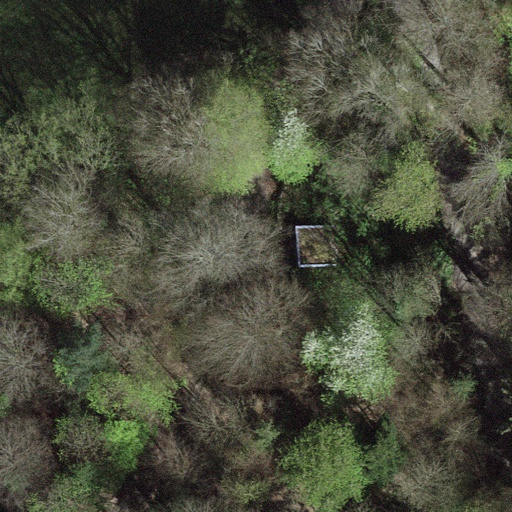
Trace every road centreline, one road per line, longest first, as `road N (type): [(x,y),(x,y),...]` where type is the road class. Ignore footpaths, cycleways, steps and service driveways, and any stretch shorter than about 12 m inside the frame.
road 1 (track): [(410,0),(511,438)]
road 2 (track): [(379,0),(230,295)]
